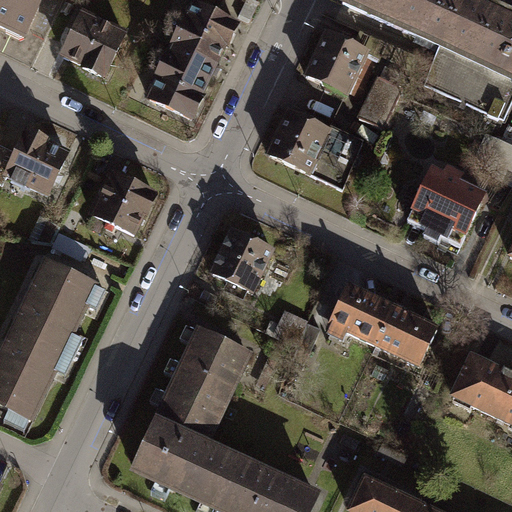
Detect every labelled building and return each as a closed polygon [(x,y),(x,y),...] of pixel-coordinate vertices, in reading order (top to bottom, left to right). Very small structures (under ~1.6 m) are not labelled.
[(0,0),(0,29),(22,40),(41,0),(0,0)] [(511,19),(469,0),(342,0),(340,6),(440,52),(424,86),(504,124),(511,106),(511,19)] [(238,27),(194,7),(175,48),(219,68),(238,27)] [(125,37),(84,17),(63,58),(105,78),(125,37)] [(380,60),(326,36),(307,78),(361,102),(380,60)] [(219,68),(175,48),(149,105),(193,125),(219,68)] [(401,92),(379,80),(359,120),(382,131),(401,92)] [(285,113),(265,158),(345,195),(368,145),(331,129),(329,133),(319,129),(321,124),(306,118),(304,122),(285,113)] [(68,156),(26,136),(16,157),(0,148),(0,185),(3,187),(8,178),(48,198),(68,156)] [(511,178),(511,151),(495,144),(485,166),(511,178)] [(486,195),(433,171),(408,224),(427,233),(424,240),(438,247),(441,239),(462,249),(486,195)] [(155,197),(114,177),(94,219),(135,239),(155,197)] [(275,255),(234,234),(214,275),(236,285),(235,289),(250,296),(251,293),(255,295),(275,255)] [(46,266),(15,333),(64,356),(95,289),(46,266)] [(377,347),(394,311),(349,290),(331,326),(377,347)] [(420,368),(437,332),(394,311),(377,347),(420,368)] [(307,327),(287,318),(277,340),(298,349),(307,327)] [(319,332),(307,327),(298,349),(310,354),(319,332)] [(15,333),(0,365),(0,408),(31,423),(64,356),(15,333)] [(218,511),(239,464),(207,449),(249,358),(200,335),(136,473),(218,511)] [(511,379),(470,359),(451,401),(511,429),(511,379)] [(239,464),(218,511),(220,511),(311,511),(318,500),(239,464)] [(430,511),(366,481),(351,511),(430,511)]
